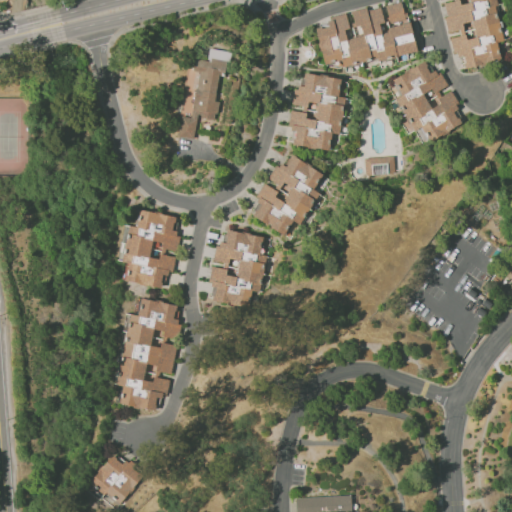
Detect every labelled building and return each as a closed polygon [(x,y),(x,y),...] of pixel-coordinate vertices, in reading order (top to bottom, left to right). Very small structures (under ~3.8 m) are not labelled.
[(441,0),(442,1),(448,35),(449,34),(453,56),(462,54),(464,67),(500,61),(496,41),(502,41),(494,0),(441,0)] [(415,51),(404,1),(382,6),(382,5),(348,12),(348,13),(326,18),(328,26),(315,29),(323,65),(342,60),(343,67),(415,51)] [(196,117),(215,119),(217,102),(214,101),(218,73),(226,74),(229,51),(209,49),(207,60),(192,59),(191,71),(187,70),(178,135),(194,138),(196,117)] [(387,81),(396,98),(395,98),(406,120),(402,122),(408,133),(418,128),(426,142),(461,124),(454,110),(459,108),(450,90),(441,95),(438,91),(444,88),(429,59),(387,81)] [(329,149),(331,133),(339,134),(344,97),(338,97),(340,78),(304,73),(303,86),(294,85),(292,104),(303,106),(302,112),(290,110),(288,129),(295,130),(293,145),(329,149)] [(283,234),(292,220),(299,225),(318,193),(313,190),(323,174),(290,155),(284,165),(278,162),(266,182),(268,183),(249,214),(283,234)] [(364,157),(365,174),(394,174),(393,157),(364,157)] [(122,280),(162,288),(165,272),(171,273),(175,254),(176,254),(180,233),(171,231),(174,216),(138,209),(135,227),(126,225),(118,261),(126,263),(122,280)] [(263,237),(227,230),(225,242),(217,241),(213,260),(223,262),(222,268),(211,266),(207,284),(214,286),(210,302),(248,309),(251,291),(258,293),(265,255),(260,254),(263,237)] [(181,305),(132,297),(118,385),(121,386),(118,405),(154,410),(156,398),(165,399),(167,379),(158,378),(159,372),(170,374),(181,305)] [(89,480),(117,505),(143,476),(115,451),(89,480)] [(350,511),(350,495),(295,498),(295,511),(350,511)]
